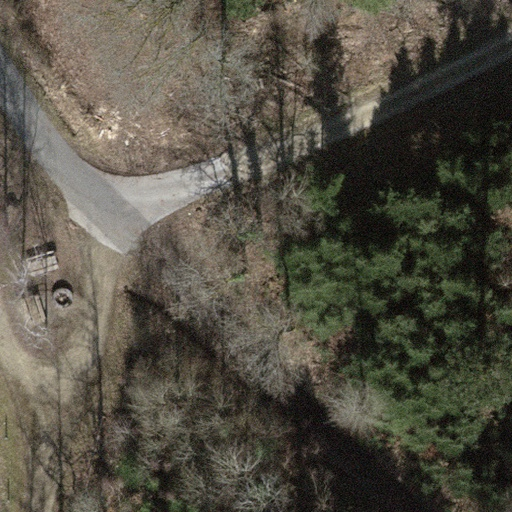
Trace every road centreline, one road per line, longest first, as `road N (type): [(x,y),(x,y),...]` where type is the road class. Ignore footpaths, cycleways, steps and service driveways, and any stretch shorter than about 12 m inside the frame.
road 1 (track): [(511,37),(293,145),(130,243)]
road 2 (track): [(130,243),(302,424),(405,511)]
road 3 (track): [(0,76),(130,243)]
road 4 (track): [(130,243),(54,426)]
